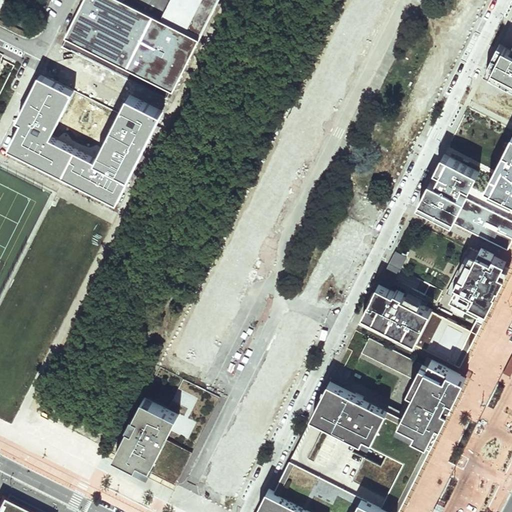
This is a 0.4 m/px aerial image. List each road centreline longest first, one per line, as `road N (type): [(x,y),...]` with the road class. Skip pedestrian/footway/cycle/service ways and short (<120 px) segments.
road 1 (residential): [(501,0),(400,205)]
road 2 (residential): [(246,511),(338,323)]
road 3 (residential): [(338,323),(400,205)]
